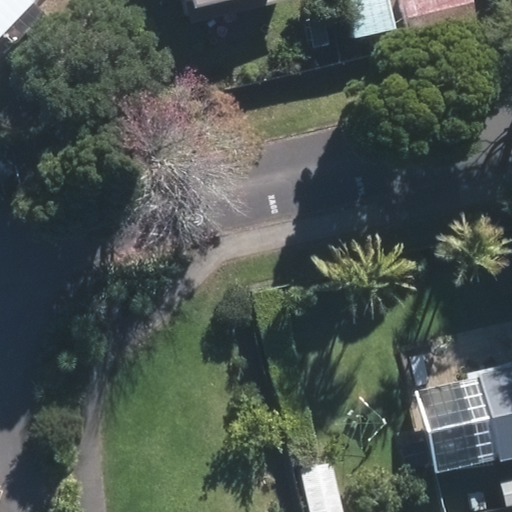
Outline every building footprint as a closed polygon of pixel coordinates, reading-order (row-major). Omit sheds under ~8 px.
[(22,44),(53,12),(41,1),(40,0),(0,0),(0,42),(10,33),(22,44)] [(189,0),(193,14),(252,0),(189,0)] [(397,23),(391,0),(339,0),(347,34),(397,23)] [(475,0),(406,0),(413,32),(480,17),(475,0)] [(511,456),(511,363),(417,386),(438,474),(511,456)] [(328,511),(315,452),(288,458),(299,511),(328,511)]
